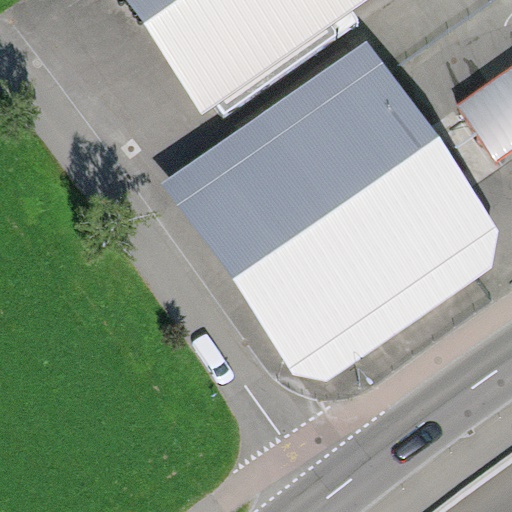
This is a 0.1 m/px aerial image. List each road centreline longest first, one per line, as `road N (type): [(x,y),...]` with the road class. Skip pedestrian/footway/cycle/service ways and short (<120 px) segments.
road 1 (unclassified): [(331,496),(62,131),(0,64)]
road 2 (secondary): [(331,496),(511,362)]
